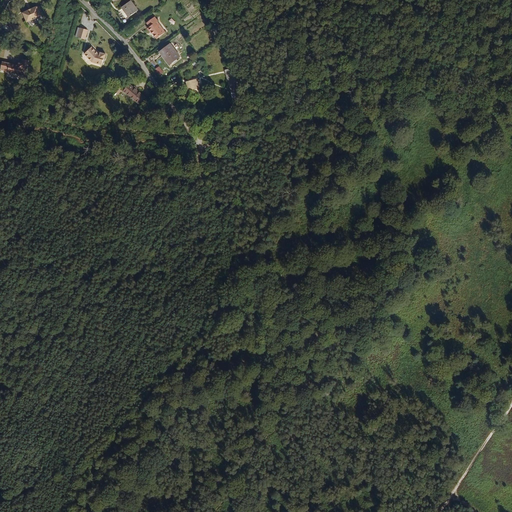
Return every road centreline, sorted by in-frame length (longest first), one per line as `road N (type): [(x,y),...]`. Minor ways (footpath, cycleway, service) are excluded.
road 1 (track): [(181,117),(199,146),(227,279),(199,328),(91,454),(60,511)]
road 2 (residential): [(79,0),(181,117)]
road 3 (track): [(442,511),(511,402)]
